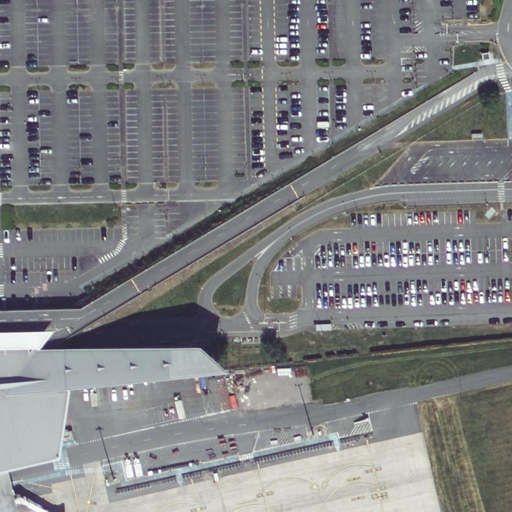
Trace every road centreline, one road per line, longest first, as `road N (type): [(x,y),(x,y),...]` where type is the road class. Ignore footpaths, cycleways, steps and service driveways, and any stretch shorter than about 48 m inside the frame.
road 1 (unclassified): [(511,189),(367,196),(280,235)]
road 2 (unclassified): [(280,235),(208,289),(210,315),(235,328),(251,312),(260,263)]
